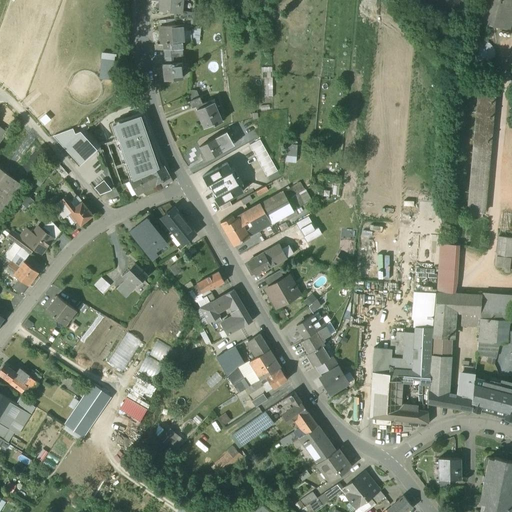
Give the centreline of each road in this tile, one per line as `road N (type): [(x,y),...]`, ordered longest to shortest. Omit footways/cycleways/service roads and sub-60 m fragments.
road 1 (residential): [(185,186),(317,410),(388,461)]
road 2 (residential): [(185,186),(90,232),(0,341)]
road 3 (track): [(511,77),(488,258),(463,283)]
road 4 (residential): [(141,0),(142,55),(185,186)]
road 5 (track): [(111,218),(67,159),(0,93)]
road 6 (residential): [(511,432),(454,425),(388,461)]
